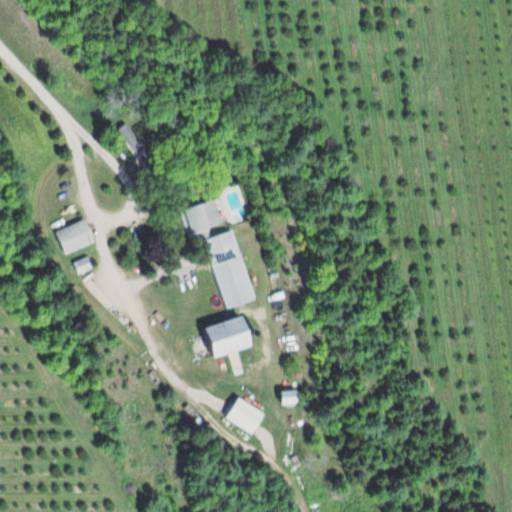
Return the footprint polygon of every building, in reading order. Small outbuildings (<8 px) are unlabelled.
[(136,142),(119,124),(110,132),(128,150),(136,142)] [(231,230),(205,236),(203,227),(213,224),(207,200),(175,208),(183,239),(197,236),(217,310),(250,301),(231,230)] [(48,231),(55,255),(86,246),(78,222),(48,231)] [(70,275),(85,271),(83,260),(67,263),(70,275)] [(190,328),(198,359),(238,349),(230,318),(190,328)] [(271,392),(271,406),(291,406),(291,392),(271,392)] [(258,415),(227,398),(216,419),(247,436),(258,415)]
